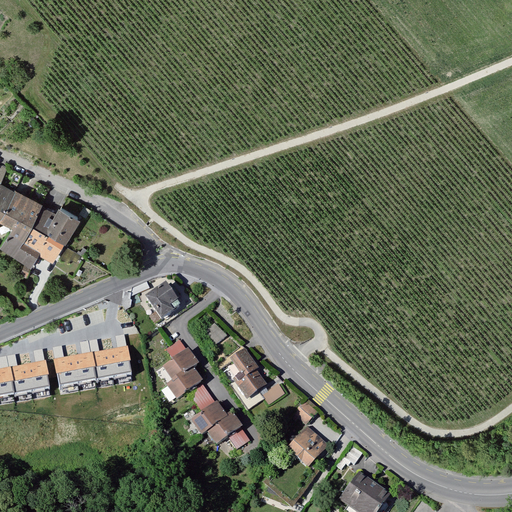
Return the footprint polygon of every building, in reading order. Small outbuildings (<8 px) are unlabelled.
[(16,191),(1,183),(0,185),(0,218),(2,220),(16,191)] [(16,190),(16,191),(2,220),(0,222),(14,229),(10,234),(25,242),(33,226),(42,207),(44,204),(16,190)] [(57,214),(42,207),(33,226),(65,244),(67,245),(82,221),(60,208),(57,214)] [(58,256),(65,244),(33,226),(25,242),(42,253),(40,255),(54,263),(58,256)] [(42,253),(25,242),(10,234),(2,247),(33,267),(40,255),(42,253)] [(31,268),(25,266),(21,275),(27,278),(29,272),(31,268)] [(160,320),(173,312),(169,307),(178,301),(165,284),(145,298),(160,320)] [(218,344),(228,335),(216,322),(206,332),(218,344)] [(176,401),(202,382),(193,369),(199,365),(188,349),(186,350),(179,340),(166,350),(173,360),(162,368),(172,382),(166,386),(176,401)] [(127,347),(92,353),(96,378),(131,372),(127,347)] [(259,369),(245,349),(230,360),(240,374),(233,380),(247,400),(267,386),(257,371),(259,369)] [(92,353),(55,360),(59,385),(96,378),(92,353)] [(45,362),(9,368),(14,392),(49,386),(45,362)] [(9,368),(0,369),(0,394),(14,392),(9,368)] [(237,451),(250,442),(242,430),(243,428),(232,413),(227,416),(217,403),(216,404),(202,385),(189,394),(202,413),(191,421),(202,437),(207,433),(216,447),(228,438),(237,451)] [(285,394),(279,385),(263,396),(269,405),(285,394)] [(318,413),(307,403),(293,419),(297,422),(299,419),(307,426),(318,413)] [(309,428),(288,451),(309,469),(329,447),(309,428)] [(344,458),(355,465),(363,454),(352,446),(344,458)] [(354,511),(380,511),(392,496),(360,474),(340,502),(354,511)]
